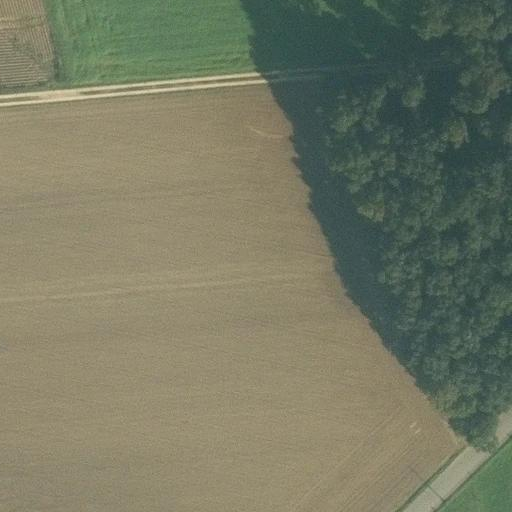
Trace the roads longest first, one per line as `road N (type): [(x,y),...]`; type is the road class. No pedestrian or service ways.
road 1 (track): [(0,99),(511,56)]
road 2 (residential): [(511,420),(418,511)]
